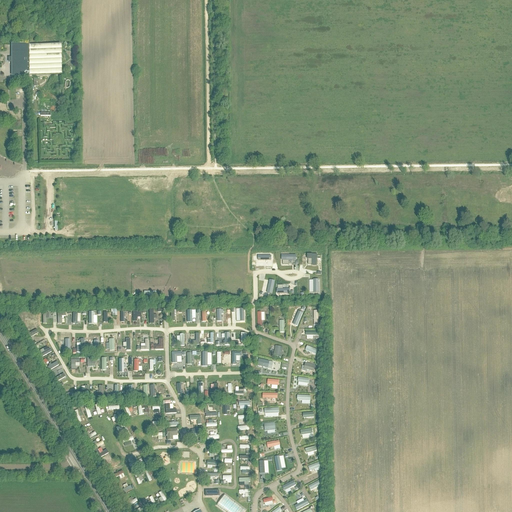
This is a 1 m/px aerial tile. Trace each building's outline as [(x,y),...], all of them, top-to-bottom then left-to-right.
[(12,54),(12,76),(60,75),(60,45),(12,45),(12,54)] [(149,339),(145,339),(145,346),(140,346),(140,350),(149,350),(149,339)] [(159,345),(154,345),(155,350),(163,349),(163,339),(159,339),(159,345)] [(232,353),(232,365),(236,365),(236,357),(241,357),(241,353),(232,353)] [(305,364),(304,367),(304,369),(308,371),(313,372),(315,366),(305,364)] [(148,386),(143,386),(143,393),(139,393),(139,397),(148,397),(148,386)] [(201,415),(189,416),(189,420),(197,420),(197,425),(201,424),(201,415)] [(166,429),(167,441),(178,440),(177,428),(166,429)] [(267,444),(268,450),(280,447),(279,442),(267,444)] [(309,467),(312,473),(324,468),(321,462),(309,467)] [(244,511),(245,510),(225,495),(216,506),(224,511),(244,511)]
